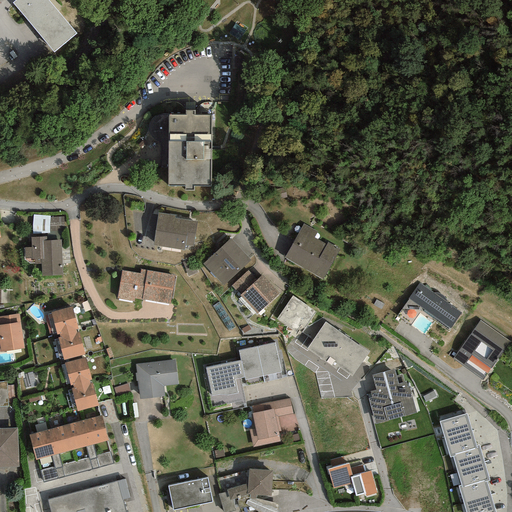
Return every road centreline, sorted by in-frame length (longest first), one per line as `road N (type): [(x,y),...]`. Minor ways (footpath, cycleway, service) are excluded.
road 1 (residential): [(290,283),(256,252),(241,201),(198,206),(118,187),(58,205),(0,204)]
road 2 (track): [(241,201),(275,82),(312,0)]
road 3 (residential): [(511,422),(401,331)]
